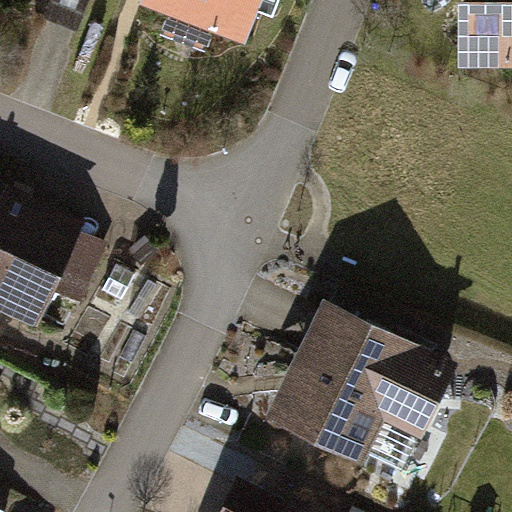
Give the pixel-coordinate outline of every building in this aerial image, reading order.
[(160,0),(159,2),(253,39),(267,0),(160,0)] [(511,0),(458,0),(460,73),(511,71),(511,0)] [(118,237),(0,181),(0,298),(36,315),(54,279),(90,296),(118,237)] [(457,364),(327,300),(272,410),(362,454),(381,417),(421,436),(457,364)] [(303,511),(239,479),(221,511),(303,511)]
